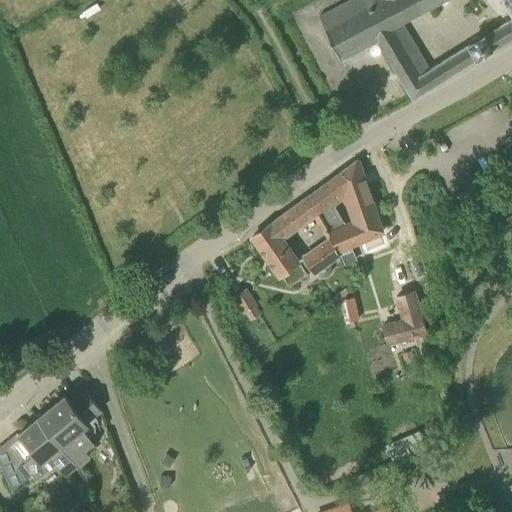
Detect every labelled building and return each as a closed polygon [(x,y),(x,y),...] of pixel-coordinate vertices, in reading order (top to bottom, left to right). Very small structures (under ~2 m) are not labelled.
[(378,39),(414,98),(511,37),(511,0),(350,0),(319,16),(341,58),(378,39)] [(366,183),(368,183),(365,175),(363,176),(358,159),(307,196),(316,209),(329,231),(339,255),(340,254),(342,258),(352,254),(348,246),(383,231),(366,183)] [(316,209),(307,196),(253,237),(279,275),(300,260),(284,238),(315,216),(326,237),(301,255),(303,258),(305,257),(315,272),(339,255),(329,231),(316,209)] [(245,289),(234,296),(244,312),(245,311),(250,319),(258,313),(254,306),(255,305),(245,289)] [(401,318),(381,325),(387,344),(425,332),(412,290),(394,296),(401,318)] [(418,337),(423,351),(432,348),(428,334),(418,337)] [(65,395),(38,417),(76,464),(87,456),(84,452),(95,443),(82,427),(88,422),(86,420),(100,409),(85,390),(70,401),(65,395)] [(76,464),(38,417),(19,433),(18,434),(0,448),(0,461),(12,489),(32,473),(36,478),(49,467),(46,463),(54,457),(66,473),(76,464)] [(390,511),(388,507),(373,511),(350,511),(348,503),(323,511),(390,511)]
